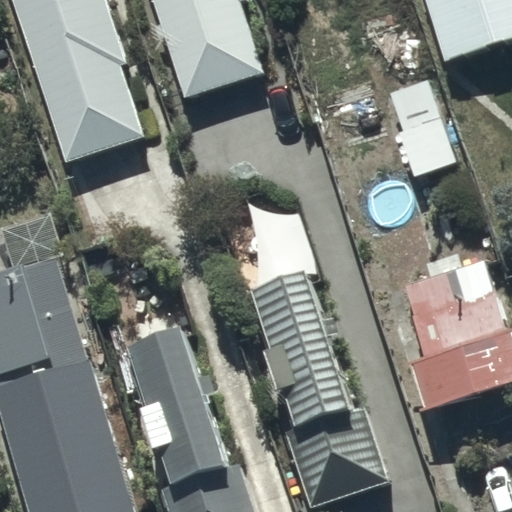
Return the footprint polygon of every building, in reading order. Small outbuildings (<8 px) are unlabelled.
[(95,0),(6,0),(61,169),(142,143),(95,0)] [(239,0),(151,0),(183,103),(264,78),(239,0)] [(511,0),(427,0),(446,63),(511,42),(511,0)] [(429,85),(387,96),(412,185),(454,173),(429,85)] [(444,271),(398,284),(420,360),(406,364),(420,413),(511,386),(511,346),(476,222),(434,234),(444,271)] [(134,511),(61,259),(0,275),(0,396),(33,511),(134,511)] [(309,277),(249,301),(266,353),(256,356),(309,509),(391,481),(366,410),(356,413),(332,344),(342,341),(336,321),(326,325),(309,277)] [(180,335),(126,350),(144,411),(135,413),(164,511),(249,511),(238,471),(221,476),(180,335)]
